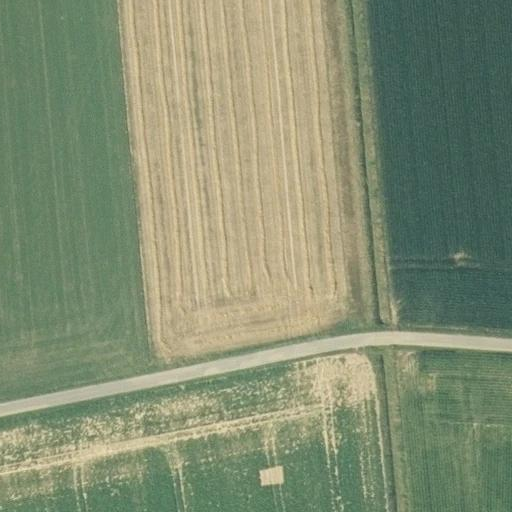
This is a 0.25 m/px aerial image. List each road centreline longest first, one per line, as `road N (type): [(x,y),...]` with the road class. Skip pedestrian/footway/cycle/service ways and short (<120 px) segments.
road 1 (unclassified): [(0,405),(372,331),(511,339)]
road 2 (track): [(372,331),(391,511)]
